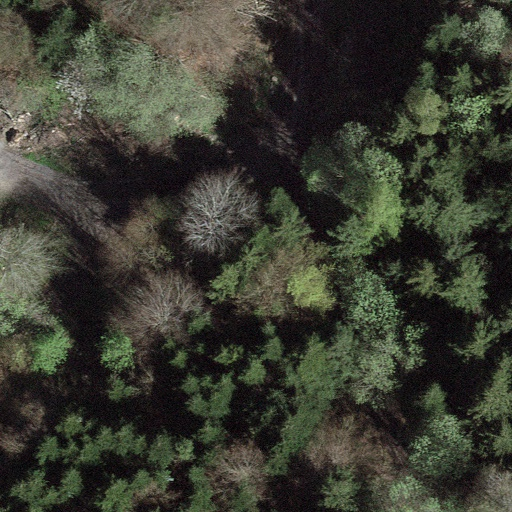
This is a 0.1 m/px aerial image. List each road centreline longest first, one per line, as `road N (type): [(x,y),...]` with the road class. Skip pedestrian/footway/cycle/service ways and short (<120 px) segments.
road 1 (track): [(313,0),(299,82),(265,140),(442,511)]
road 2 (track): [(99,193),(183,180),(265,140)]
